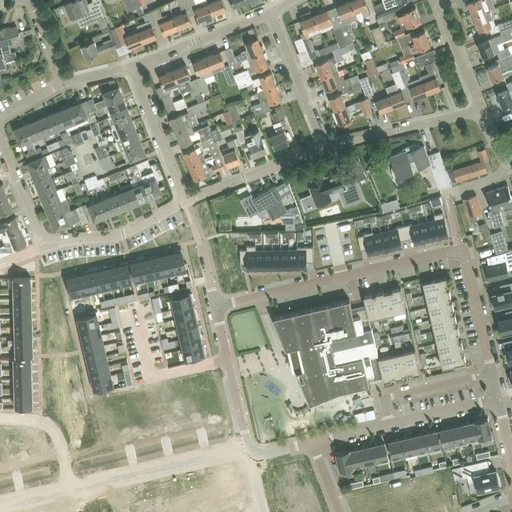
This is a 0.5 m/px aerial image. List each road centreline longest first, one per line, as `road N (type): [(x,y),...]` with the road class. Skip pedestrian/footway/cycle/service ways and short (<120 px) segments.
road 1 (residential): [(492,372),(463,248),(215,306)]
road 2 (residential): [(0,503),(249,450)]
road 3 (residential): [(324,146),(476,112)]
road 4 (residential): [(130,67),(271,11)]
road 5 (residential): [(183,202),(324,146)]
road 6 (residential): [(42,238),(121,235),(183,202)]
road 7 (residential): [(215,306),(249,450)]
road 8 (residential): [(183,202),(130,67)]
road 9 (residential): [(324,146),(271,11)]
road 10 (residential): [(492,372),(388,397),(389,425)]
road 11 (residential): [(476,112),(432,0)]
